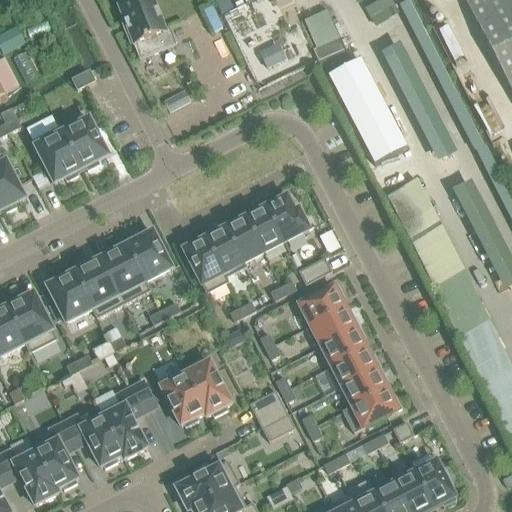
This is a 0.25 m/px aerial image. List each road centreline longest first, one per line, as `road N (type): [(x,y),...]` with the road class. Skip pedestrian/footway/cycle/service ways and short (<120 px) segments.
road 1 (residential): [(291,124),(318,160),(484,479),(484,511)]
road 2 (residential): [(170,173),(86,0)]
road 3 (residential): [(170,173),(0,260)]
road 4 (residential): [(291,124),(261,126),(170,173)]
